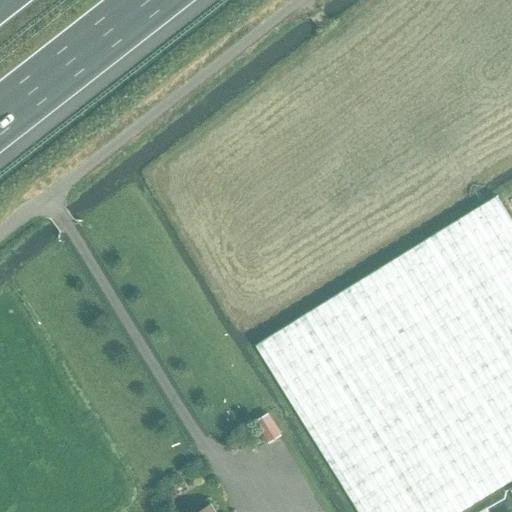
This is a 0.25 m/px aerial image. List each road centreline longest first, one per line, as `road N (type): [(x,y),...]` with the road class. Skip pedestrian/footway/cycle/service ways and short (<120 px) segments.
road 1 (unclassified): [(0,235),(300,0)]
road 2 (motorway): [(0,116),(149,0)]
